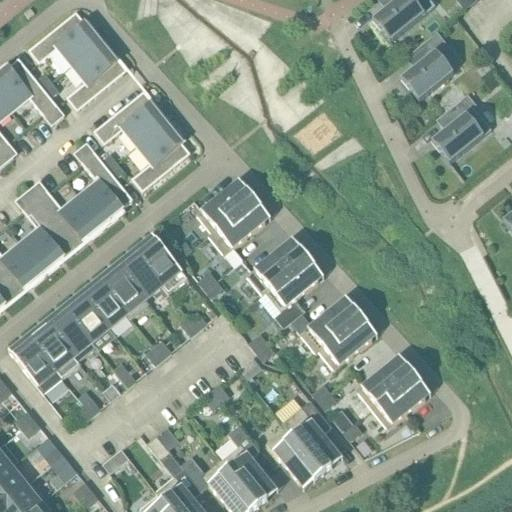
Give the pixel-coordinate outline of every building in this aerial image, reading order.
[(387,0),(393,7),(373,23),(391,46),(435,10),(427,0),(387,0)] [(76,17),(29,55),(39,68),(58,53),(72,70),(104,44),(92,30),(89,33),(76,17)] [(430,41),(439,53),(447,47),(437,36),(430,41)] [(104,44),(72,70),(86,87),(67,102),(77,115),(125,77),(112,61),(115,58),(104,44)] [(436,55),(401,82),(419,104),(454,77),(436,55)] [(56,127),(65,120),(19,63),(3,76),(0,73),(0,72),(0,101),(12,116),(29,102),(45,122),(49,119),(56,127)] [(52,86),(45,77),(36,84),(44,93),(52,86)] [(52,86),(44,93),(51,102),(60,95),(52,86)] [(105,149),(123,134),(137,151),(169,125),(158,111),(155,114),(142,98),(94,136),(105,149)] [(450,131),(432,145),(450,167),(492,134),(474,112),(477,110),(468,98),(441,120),(450,131)] [(0,161),(5,168),(14,161),(7,153),(11,149),(0,136),(0,125),(12,116),(0,101),(0,161)] [(132,183),(143,196),(190,158),(177,142),(180,139),(169,125),(137,151),(151,168),(132,183)] [(80,200),(105,232),(119,220),(117,217),(133,204),(87,147),(78,154),(85,163),(81,166),(97,186),(80,200)] [(110,158),(102,164),(109,174),(118,167),(110,158)] [(118,167),(109,174),(116,183),(125,176),(118,167)] [(209,241),(250,208),(255,203),(248,195),(242,199),(234,188),(196,219),(211,238),(208,240),(209,241)] [(105,232),(80,200),(63,214),(47,194),(42,197),(36,189),(27,195),(73,252),(89,240),(91,243),(105,232)] [(22,214),(38,233),(21,247),(46,279),(60,268),(58,265),(73,252),(27,195),(19,202),(26,210),(22,214)] [(255,203),(250,208),(209,241),(225,260),(265,227),(257,217),(262,212),(255,203)] [(511,217),(503,225),(511,235),(511,217)] [(138,259),(163,289),(169,297),(188,282),(157,244),(138,259)] [(0,281),(14,300),(30,287),(32,290),(46,279),(21,247),(4,261),(0,256),(0,281)] [(246,280),(262,299),(308,262),(301,253),(296,258),(287,247),(246,280)] [(189,256),(183,248),(173,255),(180,264),(189,256)] [(138,259),(121,274),(149,308),(145,303),(163,289),(138,259)] [(308,262),(262,299),(262,300),(266,297),(281,317),(275,322),(284,333),(305,315),(296,304),(319,286),(310,275),(316,271),(308,262)] [(121,274),(103,288),(131,323),(149,308),(121,274)] [(199,286),(205,294),(214,287),(208,279),(199,286)] [(0,311),(14,300),(0,281),(0,316),(2,315),(0,313),(0,311)] [(205,294),(212,303),(221,295),(214,287),(205,294)] [(131,323),(103,288),(85,302),(109,332),(127,319),(130,323),(131,323)] [(85,302),(67,317),(95,351),(96,351),(92,346),(109,332),(85,302)] [(319,355),(356,325),(362,321),(355,312),(349,316),(340,305),(300,338),(315,358),(319,355)] [(95,351),(67,317),(50,331),(78,366),(95,351)] [(192,325),(199,334),(207,328),(200,319),(192,325)] [(199,334),(192,325),(188,321),(180,327),(191,341),(199,334)] [(362,321),(356,325),(319,355),(334,375),(372,345),(363,334),(369,330),(362,321)] [(50,331),(32,345),(62,383),(80,369),(78,366),(50,331)] [(249,348),(255,356),(264,349),(258,340),(249,348)] [(62,383),(32,345),(13,360),(44,398),(62,383)] [(164,347),(156,354),(163,363),(172,356),(164,347)] [(264,349),(255,356),(263,366),(272,358),(264,349)] [(155,370),(163,363),(156,354),(148,360),(155,370)] [(372,414),(410,384),(415,379),(408,371),(403,375),(394,364),(356,395),(372,414)] [(129,376),(121,382),(128,391),(136,385),(129,376)] [(415,379),(410,384),(372,414),(388,434),(425,404),(417,393),(422,388),(415,379)] [(110,406),(120,398),(112,388),(102,396),(110,406)] [(5,389),(0,392),(0,401),(3,404),(12,397),(5,389)] [(220,389),(212,396),(219,405),(227,398),(220,389)] [(312,398),(319,406),(328,399),(321,391),(312,398)] [(334,407),(328,399),(319,406),(325,415),(334,407)] [(93,404),(85,411),(92,420),(101,414),(93,404)] [(282,427),(286,432),(319,473),(324,478),(332,471),(328,466),(339,457),(323,438),(331,431),(310,405),(282,427)] [(77,418),(84,427),(92,420),(85,411),(77,418)] [(18,423),(25,432),(34,424),(27,416),(18,423)] [(34,424),(25,432),(31,440),(41,432),(34,424)] [(222,464),(259,511),(268,504),(263,498),(274,489),(252,461),(260,455),(239,430),(228,439),(238,451),(222,464)] [(343,437),(350,445),(359,438),(353,430),(343,437)] [(324,478),(319,473),(286,432),(267,448),(299,488),(310,480),(315,485),(324,478)] [(172,459),(164,449),(157,440),(147,448),(163,467),(172,459)] [(0,480),(11,472),(19,465),(5,447),(0,451),(0,480)] [(56,451),(47,459),(53,467),(62,460),(56,451)] [(69,468),(62,460),(53,467),(60,475),(69,468)] [(103,468),(109,477),(110,477),(118,471),(111,462),(103,468)] [(227,511),(257,511),(259,511),(222,464),(205,478),(191,462),(181,470),(184,474),(202,496),(210,489),(227,511)] [(25,489),(11,472),(0,480),(0,509),(30,486),(30,485),(25,489)] [(156,496),(169,511),(201,511),(194,502),(202,496),(184,474),(156,496)] [(34,511),(45,504),(30,486),(0,509),(0,511),(34,511)] [(76,495),(82,503),(91,496),(85,487),(76,495)] [(91,496),(82,503),(89,511),(98,504),(91,496)] [(156,496),(159,499),(142,511),(169,511),(156,496)]
